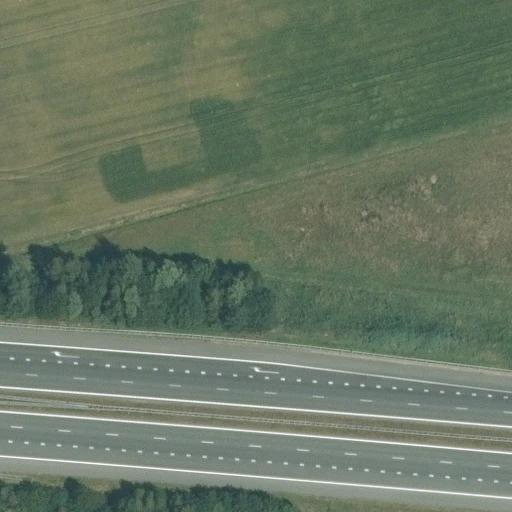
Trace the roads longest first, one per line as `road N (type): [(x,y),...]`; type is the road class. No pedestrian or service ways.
road 1 (motorway): [(0,429),(511,472)]
road 2 (motorway): [(511,416),(0,374)]
